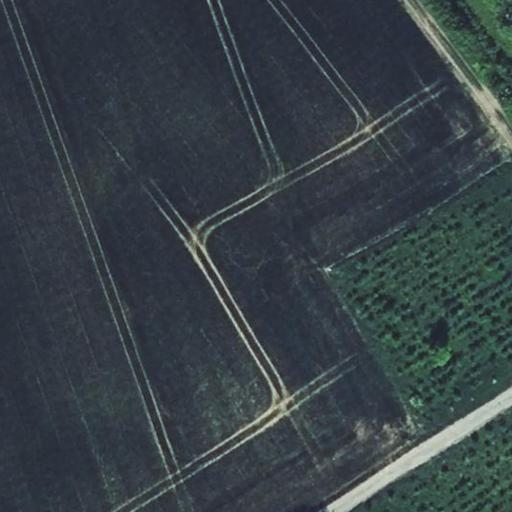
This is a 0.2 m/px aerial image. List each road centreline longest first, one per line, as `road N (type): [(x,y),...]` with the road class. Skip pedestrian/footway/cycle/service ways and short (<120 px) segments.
road 1 (track): [(511,401),(328,511)]
road 2 (track): [(403,0),(511,130)]
